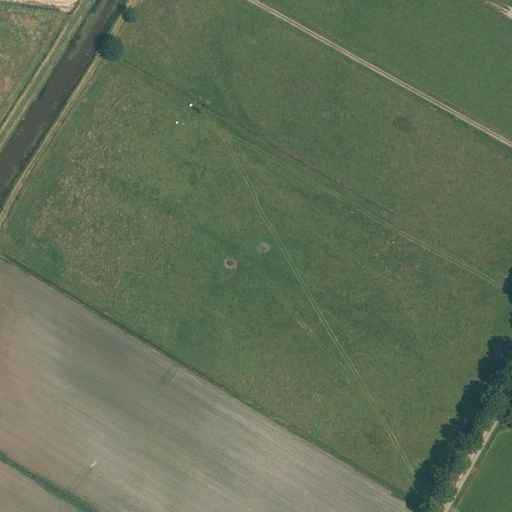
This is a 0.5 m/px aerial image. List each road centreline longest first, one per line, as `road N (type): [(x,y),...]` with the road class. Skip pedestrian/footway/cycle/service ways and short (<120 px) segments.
road 1 (track): [(511,146),(251,0)]
road 2 (track): [(437,511),(511,376)]
